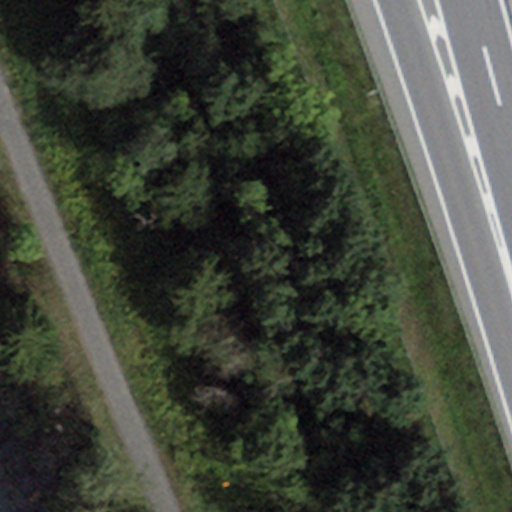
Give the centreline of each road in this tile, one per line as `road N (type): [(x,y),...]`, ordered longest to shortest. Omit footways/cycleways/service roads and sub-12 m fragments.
road 1 (trunk): [(397,0),(511,338)]
road 2 (trunk): [(471,0),(511,145)]
